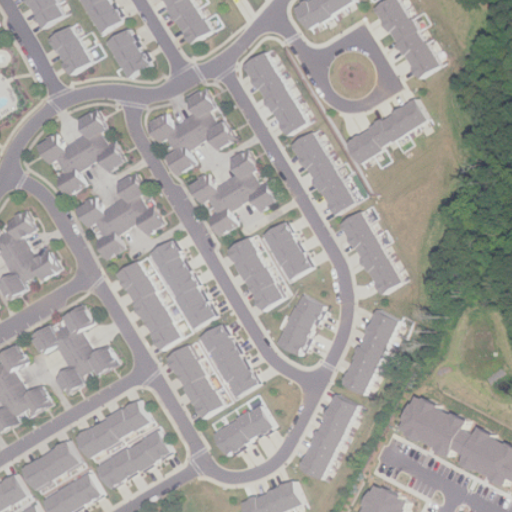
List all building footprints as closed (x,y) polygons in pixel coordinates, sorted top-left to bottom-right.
[(29,0),(46,29),(69,16),(59,0),(29,0)] [(86,0),(106,34),(129,21),(116,0),(86,0)] [(168,0),(196,45),(219,31),(200,0),(168,0)] [(314,0),(302,8),(315,30),(363,1),(362,0),(314,0)] [(394,0),(381,8),(425,79),(448,66),(407,0),(394,0)] [(53,39),(75,76),(97,62),(76,26),(53,39)] [(111,42),(133,78),(155,65),(133,28),(111,42)] [(249,65),(293,136),(315,123),(272,52),(249,65)] [(154,123),(181,175),(202,164),(194,149),(216,137),(223,151),(241,141),(213,89),(193,99),(200,113),(177,125),(171,114),(154,123)] [(352,143),(365,165),(436,121),(422,97),(352,143)] [(71,196),(92,186),(84,170),(106,159),(112,172),(130,163),(103,110),(83,120),(90,134),(65,146),(59,135),(44,143),(71,196)] [(298,145),(341,216),(363,202),(321,131),(298,145)] [(224,236),(245,226),(237,210),(259,199),(265,212),(283,203),(256,149),(236,159),(243,174),(219,187),(213,175),(197,183),(224,236)] [(110,260),(132,249),(124,233),(145,223),(152,235),(169,226),(143,172),(122,182),(130,198),(104,210),(99,199),(84,207),(110,260)] [(347,225),(389,296),(413,282),(369,210),(347,225)] [(67,270),(55,250),(41,258),(30,238),(43,231),(32,211),(0,229),(0,255),(5,252),(18,274),(5,282),(16,300),(67,270)] [(270,235),(297,280),(319,267),(293,222),(270,235)] [(232,250),(267,312),(292,298),(256,237),(232,250)] [(153,253),(199,329),(222,316),(177,240),(153,253)] [(119,275),(165,350),(187,336),(143,261),(119,275)] [(309,294),(283,344),(305,356),(331,306),(309,294)] [(37,337),(48,356),(63,348),(76,370),(64,377),(74,394),(125,364),(114,345),(100,353),(86,330),(98,323),(88,306),(37,337)] [(385,309),(349,383),(371,395),(409,322),(385,309)] [(204,337),(241,398),(264,384),(228,324),(204,337)] [(170,358),(206,420),(230,406),(193,345),(170,358)] [(0,359),(0,389),(11,410),(0,416),(0,418),(9,434),(35,420),(32,414),(38,411),(40,414),(59,404),(49,385),(34,393),(21,369),(33,363),(24,346),(0,359)] [(303,469),(325,480),(364,405),(341,394),(303,469)] [(511,486),(468,463),(472,455),(462,450),(457,459),(405,432),(424,394),(477,422),(473,430),(484,435),(488,428),(511,440),(511,486)] [(82,436),(96,458),(157,423),(143,399),(82,436)] [(218,434),(232,456),(279,428),(265,404),(218,434)] [(102,467),(116,489),(177,453),(162,429),(102,467)] [(29,468),(41,490),(87,463),(74,439),(29,468)] [(49,499),(56,511),(81,511),(110,495),(95,472),(49,499)] [(0,486),(0,511),(8,511),(34,497),(21,473),(0,486)] [(247,503),(250,511),(291,511),(308,505),(298,481),(247,503)] [(375,481),(359,511),(403,511),(410,499),(375,481)]
